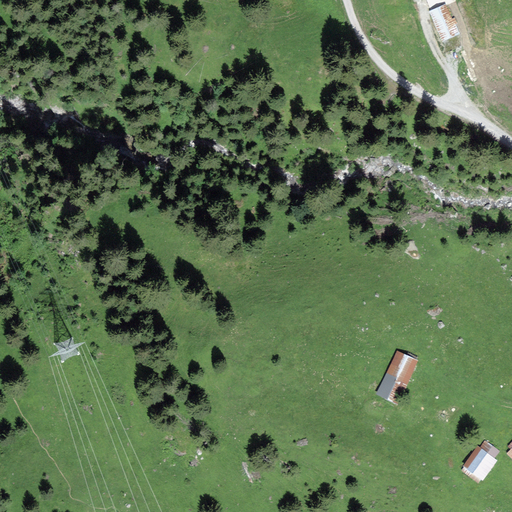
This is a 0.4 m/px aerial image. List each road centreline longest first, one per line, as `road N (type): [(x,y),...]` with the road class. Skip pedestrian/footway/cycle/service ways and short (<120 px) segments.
road 1 (residential): [(347,0),(382,65),(511,142)]
road 2 (track): [(475,118),(432,54),(421,25),(426,6)]
